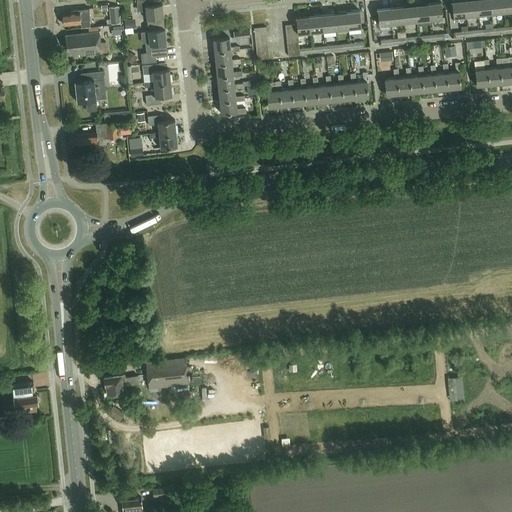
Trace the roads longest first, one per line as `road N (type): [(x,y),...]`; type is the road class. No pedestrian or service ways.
road 1 (secondary): [(82,230),(124,228),(215,193),(511,159)]
road 2 (residential): [(199,131),(217,136),(511,104)]
road 3 (secondary): [(80,511),(65,374)]
road 4 (secondary): [(44,253),(65,374)]
road 5 (residential): [(199,131),(182,10)]
road 6 (secondary): [(65,374),(67,253)]
